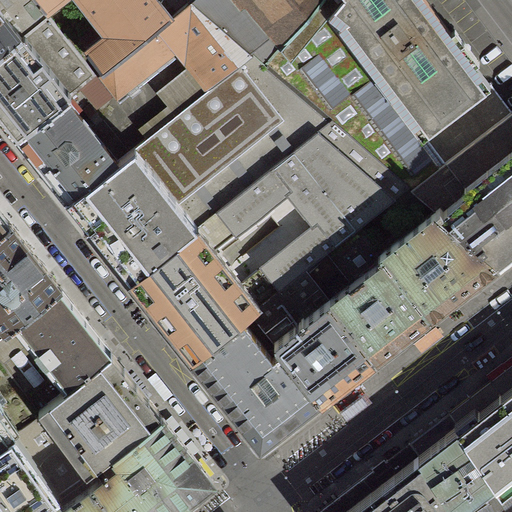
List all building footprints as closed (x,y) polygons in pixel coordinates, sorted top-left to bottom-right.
[(0,0),(0,8),(23,36),(49,15),(45,9),(37,0),(0,0)] [(37,0),(45,9),(55,0),(84,0),(102,23),(83,38),(90,48),(87,51),(103,71),(156,29),(171,18),(157,0),(37,0)] [(253,54),(267,65),(282,47),(292,58),(332,9),(339,0),(193,0),(192,1),(253,54)] [(452,158),(511,112),(511,110),(492,83),(427,0),(339,0),(332,9),(447,162),(452,158)] [(156,29),(174,51),(206,92),(242,63),(253,54),(192,1),(171,18),(156,29)] [(23,36),(0,8),(0,54),(15,42),(23,36)] [(447,162),(332,9),(292,58),(282,47),(267,65),(334,120),(413,186),(447,162)] [(98,75),(49,15),(23,36),(15,42),(62,102),(67,99),(98,75)] [(156,29),(103,71),(121,93),(174,51),(156,29)] [(62,102),(15,42),(0,54),(0,113),(19,137),(62,102)] [(253,54),(242,63),(285,118),(180,201),(199,225),(334,120),(267,65),(253,54)] [(285,118),(242,63),(206,92),(137,149),(180,201),(285,118)] [(118,161),(67,99),(62,102),(19,137),(69,200),(118,161)] [(466,185),(511,148),(511,112),(452,158),(447,162),(466,185)] [(413,186),(334,120),(199,225),(217,248),(266,209),(293,189),(320,222),(243,281),(262,304),(306,269),(328,253),(362,225),(413,186)] [(511,148),(466,185),(469,190),(445,209),(443,206),(436,210),(498,262),(511,250),(511,148)] [(132,280),(199,225),(180,201),(137,149),(118,161),(69,200),(132,280)] [(447,162),(413,186),(436,210),(443,206),(445,209),(469,190),(466,185),(447,162)] [(279,226),(231,266),(243,281),(320,222),(293,189),(266,209),(279,226)] [(0,209),(0,233),(12,224),(0,209)] [(436,210),(383,251),(386,255),(430,313),(498,262),(436,210)] [(62,288),(12,224),(0,233),(0,319),(9,331),(15,326),(62,288)] [(217,248),(199,225),(132,280),(194,359),(243,320),(252,312),(262,304),(243,281),(231,266),(217,248)] [(383,251),(362,225),(328,253),(351,282),(386,255),(383,251)] [(351,282),(330,299),(374,356),(430,313),(386,255),(351,282)] [(330,299),(306,269),(262,304),(252,312),(274,341),(330,299)] [(112,352),(62,288),(15,326),(65,389),(112,352)] [(274,341),(282,351),(318,400),(374,356),(330,299),(274,341)] [(275,358),(243,320),(194,359),(262,444),(318,400),(282,351),(275,358)] [(65,389),(15,326),(9,331),(0,338),(0,355),(40,409),(65,389)] [(65,389),(40,409),(43,413),(88,474),(114,454),(164,416),(112,352),(65,389)] [(40,409),(0,355),(0,401),(19,429),(43,413),(40,409)] [(511,368),(452,415),(498,483),(503,490),(511,483),(511,368)] [(19,429),(0,401),(0,441),(13,432),(19,429)] [(451,412),(411,443),(458,510),(498,483),(452,415),(451,412)] [(13,432),(57,496),(88,474),(43,413),(19,429),(13,432)] [(171,511),(214,480),(164,416),(114,454),(121,461),(94,483),(115,511),(171,511)] [(0,511),(34,511),(57,496),(13,432),(0,441),(0,511)] [(411,443),(321,511),(459,511),(458,510),(411,443)] [(115,511),(94,483),(64,504),(57,496),(34,511),(115,511)] [(459,511),(511,511),(511,483),(503,490),(498,483),(458,510),(459,511)]
